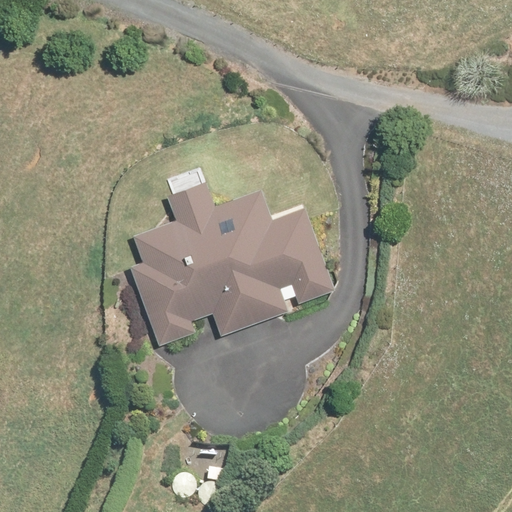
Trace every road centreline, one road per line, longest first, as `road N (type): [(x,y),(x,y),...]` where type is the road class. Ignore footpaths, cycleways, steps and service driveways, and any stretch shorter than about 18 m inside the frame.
road 1 (unknown): [(292,92),(331,156),(343,199),(340,329),(322,354),(186,411)]
road 2 (unknown): [(53,0),(126,21),(292,92)]
road 3 (unknown): [(292,92),(511,155)]
